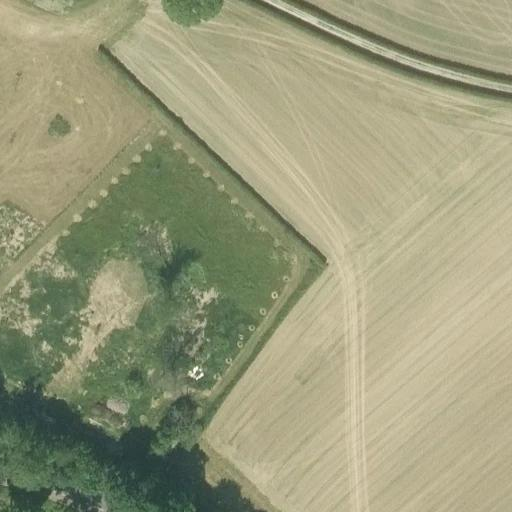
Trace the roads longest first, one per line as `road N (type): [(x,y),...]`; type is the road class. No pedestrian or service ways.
road 1 (track): [(511,88),(416,64),(272,0)]
road 2 (secondary): [(128,511),(0,465)]
